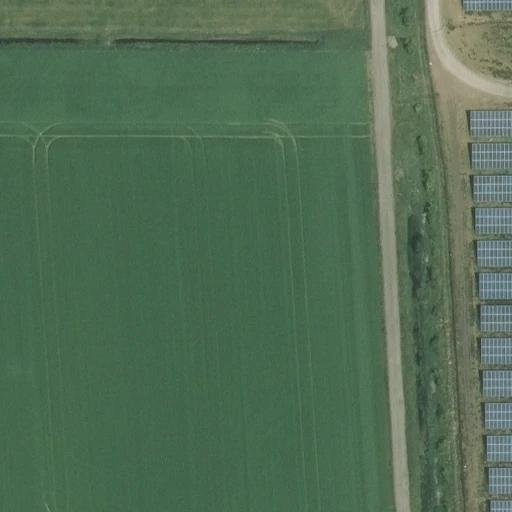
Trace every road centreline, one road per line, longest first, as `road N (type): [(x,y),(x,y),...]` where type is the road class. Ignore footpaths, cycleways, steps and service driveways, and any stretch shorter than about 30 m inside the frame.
road 1 (track): [(402,511),(377,0)]
road 2 (track): [(511,91),(456,76),(442,60),(431,0)]
